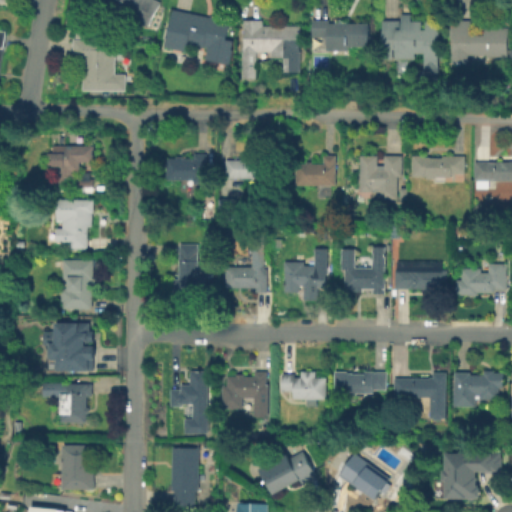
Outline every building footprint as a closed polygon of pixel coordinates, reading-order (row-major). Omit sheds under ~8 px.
[(158,0),(162,2),(149,26),(99,0),(158,0)] [(229,24),(222,56),(164,43),(171,12),(229,24)] [(410,13),(410,19),(421,19),(421,27),(424,27),(424,20),(438,20),(438,68),(424,68),(424,51),(414,51),(414,56),(382,57),(382,19),(400,19),(400,13),(410,13)] [(368,21),(368,44),(349,44),(349,49),(328,49),(328,35),(313,35),(313,18),(329,18),(330,21),(368,21)] [(260,25),(296,25),(296,71),(282,71),(282,56),(270,56),(270,50),(253,50),(253,77),(240,77),(240,46),(242,46),(242,27),(240,27),(240,19),(260,19),(260,25)] [(470,34),(483,33),(483,26),(507,26),(507,55),(487,55),(487,53),(470,53),(470,62),(453,62),(453,38),(450,38),(450,19),(470,19),(470,34)] [(0,25),(10,27),(2,88),(0,87),(0,25)] [(76,67),(75,45),(117,44),(118,77),(128,77),(128,93),(84,94),(83,67),(76,67)] [(93,144),(93,160),(80,160),(80,171),(75,171),(75,180),(73,180),(73,185),(59,185),(59,181),(59,170),(60,170),(61,165),(52,165),(53,154),(58,154),(58,144),(93,144)] [(206,153),(206,182),(194,182),(194,179),(167,178),(168,157),(177,157),(177,155),(182,156),(182,157),(194,158),(194,153),(206,153)] [(276,153),(276,177),(226,177),(226,159),(262,159),(262,153),(276,153)] [(335,154),(335,184),(296,183),(296,162),(305,162),(305,161),(311,161),(311,163),(322,163),(323,154),(335,154)] [(377,164),(385,164),(385,154),(401,154),(401,174),(397,174),(396,198),(377,198),(377,191),(360,190),(360,154),(377,154),(377,164)] [(425,156),(443,156),(442,154),(465,154),(465,172),(452,172),(452,176),(435,176),(435,178),(427,178),(427,175),(413,175),(413,154),(425,155),(425,156)] [(511,179),(475,179),(475,160),(511,160),(511,179)] [(93,178),(93,186),(78,185),(79,178),(93,178)] [(238,197),(238,219),(219,219),(219,197),(238,197)] [(93,198),(93,211),(87,211),(87,247),(70,247),(70,221),(57,220),(57,198),(93,198)] [(205,275),(205,291),(173,290),(174,278),(179,278),(180,242),(198,243),(197,275),(205,275)] [(385,246),(385,294),(372,294),(372,289),(363,288),(362,292),(354,292),(354,288),(345,288),(345,269),(342,269),(342,249),(355,249),(355,267),(372,267),(372,246),(385,246)] [(327,257),(327,275),(326,274),(326,301),(304,301),(304,286),(299,286),(299,292),(285,292),(285,262),(305,262),(305,265),(314,265),(314,257),(327,257)] [(92,278),(91,307),(73,307),(74,289),(69,289),(69,278),(64,278),(64,258),(93,258),(93,278),(92,278)] [(269,262),(269,291),(256,291),(256,285),(226,286),(226,265),(253,265),(253,262),(269,262)] [(506,263),(506,288),(494,288),(494,291),(477,291),(477,294),(457,294),(457,279),(463,279),(463,267),(481,267),(481,271),(489,271),(489,263),(506,263)] [(447,269),(447,292),(434,292),(434,288),(396,287),(396,268),(447,269)] [(56,320),(90,321),(90,329),(95,330),(94,340),(90,340),(90,344),(96,344),(95,357),(94,357),(94,369),(58,368),(58,358),(50,358),(50,343),(44,343),(44,330),(56,330),(56,320)] [(267,370),(267,400),(254,400),(254,396),(243,396),(243,408),(223,407),(224,384),(228,384),(228,374),(237,374),(236,373),(244,373),(244,375),(255,375),(255,369),(267,370)] [(204,370),(205,432),(183,432),(183,418),(192,418),(191,403),(179,403),(179,405),(168,406),(168,389),(179,389),(179,384),(188,384),(188,370),(204,370)] [(316,370),(316,376),(327,376),(326,397),(294,397),(294,389),(283,389),(283,372),(295,372),(295,376),(302,376),(302,370),(316,370)] [(347,372),(366,372),(366,370),(387,370),(387,388),(373,388),(373,392),(357,392),(357,394),(349,394),(349,391),(335,392),(335,370),(347,370),(347,372)] [(470,373),(484,373),(483,371),(503,371),(503,386),(498,386),(498,398),(480,398),(480,394),(477,394),(477,404),(455,404),(455,371),(470,371),(470,373)] [(447,374),(446,419),(430,419),(430,397),(394,397),(394,378),(430,378),(430,377),(433,377),(433,374),(447,374)] [(91,382),(91,395),(86,395),(86,406),(88,406),(88,412),(86,412),(86,421),(62,421),(62,413),(61,413),(61,391),(61,382),(86,382),(91,382)] [(94,466),(94,488),(62,488),(63,444),(93,444),(93,466),(94,466)] [(199,446),(199,489),(195,489),(194,506),(173,505),(174,488),(172,488),(173,446),(199,446)] [(317,474),(303,482),(301,478),(275,492),(264,473),(303,450),(317,474)] [(389,485),(385,489),(383,488),(376,497),(362,487),(361,489),(339,473),(355,451),(381,470),(379,472),(388,479),(386,483),(389,485)] [(501,453),(501,459),(502,459),(502,468),(501,468),(501,474),(486,474),(486,473),(476,473),(476,488),(480,488),(480,498),(476,498),(476,500),(446,500),(446,482),(443,482),(443,471),(446,471),(446,455),(486,455),(486,453),(501,453)] [(269,502),(269,511),(238,511),(239,501),(244,501),(244,502),(269,502)]
